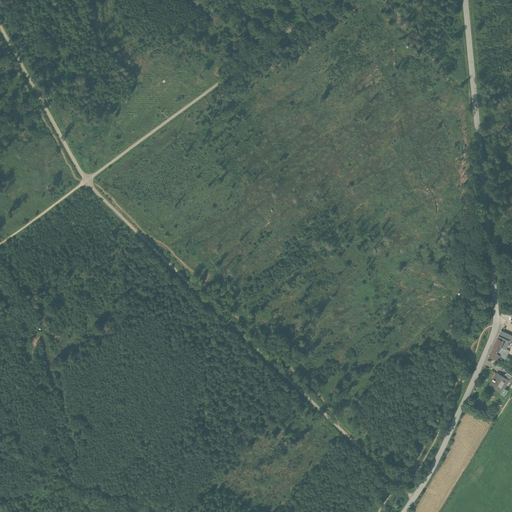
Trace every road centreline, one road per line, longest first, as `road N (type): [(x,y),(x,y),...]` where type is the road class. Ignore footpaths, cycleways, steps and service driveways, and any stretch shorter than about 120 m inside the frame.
road 1 (unclassified): [(403,511),(440,453),(496,323),(466,0)]
road 2 (track): [(414,497),(87,180)]
road 3 (track): [(87,180),(332,0)]
road 4 (track): [(87,180),(0,29)]
road 5 (unknown): [(479,339),(415,467),(386,473)]
